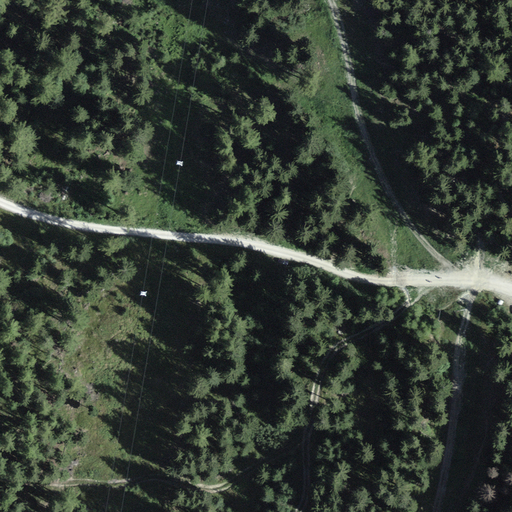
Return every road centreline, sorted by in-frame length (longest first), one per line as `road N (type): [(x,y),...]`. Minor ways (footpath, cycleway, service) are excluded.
road 1 (track): [(0,209),(115,233),(241,243),(356,281),(434,275),(511,287)]
road 2 (track): [(325,0),(376,177),(434,275)]
road 3 (track): [(445,511),(461,405),(459,351),(434,275)]
